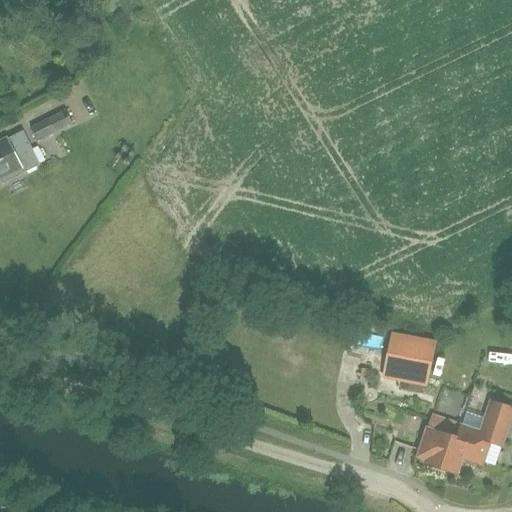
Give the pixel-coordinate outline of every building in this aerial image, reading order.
[(30,129),(37,142),(72,125),(66,111),(30,129)] [(0,179),(2,178),(4,181),(22,172),(23,174),(40,166),(23,132),(7,140),(0,143),(0,179)] [(381,375),(401,379),(428,385),(437,338),(390,329),(381,375)] [(491,443),(502,446),(511,416),(511,407),(491,400),(481,431),(461,425),(456,438),(427,428),(418,458),(426,460),(425,464),(457,475),(462,459),(483,465),(491,443)] [(376,451),(377,433),(367,432),(366,451),(376,451)]
